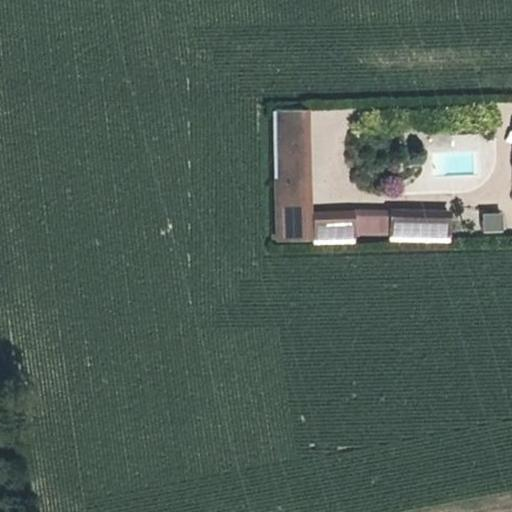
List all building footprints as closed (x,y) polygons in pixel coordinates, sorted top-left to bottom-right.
[(280,114),(282,182),(305,181),(304,114),(280,114)] [(306,202),(305,181),(282,182),(279,182),(280,240),(314,239),(314,202),(306,202)] [(482,210),(482,231),(502,231),(502,211),(482,210)] [(394,233),(395,216),(356,215),(356,232),(394,233)] [(451,218),(395,216),(394,233),(450,235),(451,218)]
